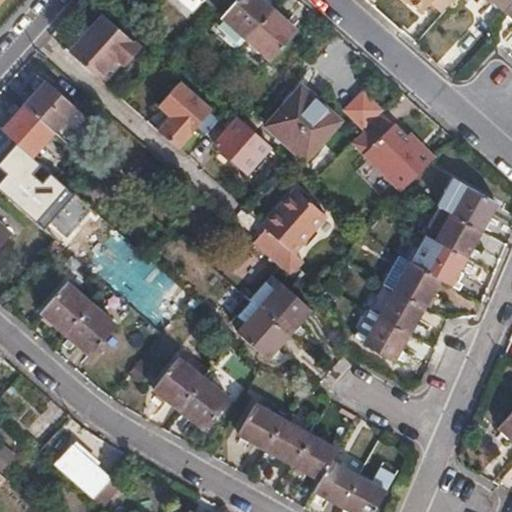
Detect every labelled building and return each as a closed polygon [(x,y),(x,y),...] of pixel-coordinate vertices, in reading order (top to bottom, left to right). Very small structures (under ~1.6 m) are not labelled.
[(178,0),(192,12),(202,0),(178,0)] [(272,11),(259,0),(237,0),(224,16),(238,29),(249,38),(241,46),(238,49),(262,71),(296,32),(272,11)] [(394,0),(415,18),(427,5),(430,0),(394,0)] [(430,0),(427,5),(439,15),(443,11),(430,0)] [(430,0),(443,11),(453,0),(430,0)] [(511,0),(490,0),(505,13),(511,18),(511,0)] [(96,54),(93,51),(81,65),(110,91),(127,72),(131,76),(135,80),(152,60),(115,28),(99,45),(103,48),(96,54)] [(249,38),(238,29),(231,37),(241,46),(249,38)] [(99,45),(93,51),(96,54),(103,48),(99,45)] [(127,72),(110,91),(114,95),(131,76),(127,72)] [(172,119),(158,134),(178,151),(212,114),(175,81),(154,104),(166,115),(172,119)] [(25,108),(3,133),(30,157),(52,132),(72,108),(46,85),(25,108)] [(300,89),(266,127),(304,160),(337,123),(300,89)] [(339,112),(361,134),(383,113),(361,90),(339,112)] [(361,134),(353,142),(403,192),(406,189),(437,158),(425,146),(420,152),(407,138),(383,113),(361,134)] [(153,129),(158,134),(172,119),(166,115),(153,129)] [(243,123),(239,120),(215,146),(246,173),(269,147),(243,123)] [(3,133),(0,131),(0,172),(11,182),(21,171),(28,177),(38,165),(30,157),(3,133)] [(413,133),(407,138),(420,152),(425,146),(413,133)] [(383,285),(369,312),(370,313),(356,338),(364,343),(363,345),(393,362),(408,334),(423,307),(438,279),(452,286),(467,257),(481,231),(496,203),(453,179),(438,207),(441,209),(426,235),(410,263),(399,257),(388,250),(372,279),(383,285)] [(264,233),(253,245),(290,278),(301,266),(291,257),(325,220),(295,193),(261,230),(264,233)] [(31,204),(22,213),(42,231),(51,222),(31,204)] [(272,278),(251,301),(239,315),(249,323),(239,335),(267,360),(289,334),(309,311),(272,278)] [(41,313),(66,335),(90,356),(114,328),(90,307),(66,285),(41,313)] [(345,332),(356,338),(370,313),(369,312),(359,307),(345,332)] [(154,390),(179,410),(204,430),(228,400),(203,381),(177,360),(154,390)] [(136,362),(130,370),(142,380),(148,372),(136,362)] [(239,436),(265,450),(292,466),(320,482),(314,493),(340,508),(347,511),(373,511),(395,474),(381,466),(370,486),(357,479),(331,463),(337,453),(333,451),(309,437),(314,427),(293,415),(288,425),(281,422),(255,407),(239,436)] [(511,412),(500,426),(511,437),(511,412)] [(338,442),(333,451),(337,453),(342,444),(338,442)] [(73,447),(54,467),(93,500),(109,480),(73,447)] [(5,480),(0,484),(0,491),(8,499),(17,490),(5,480)]
